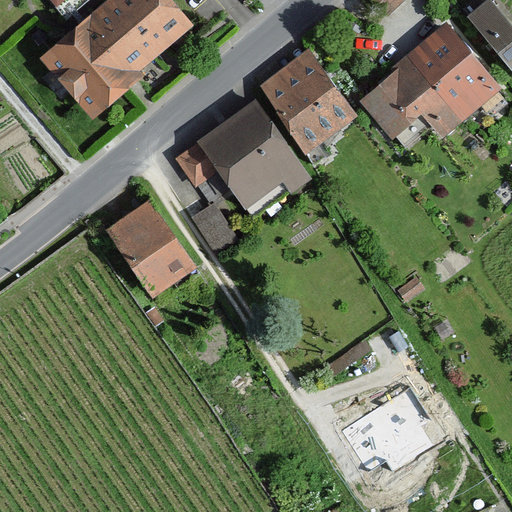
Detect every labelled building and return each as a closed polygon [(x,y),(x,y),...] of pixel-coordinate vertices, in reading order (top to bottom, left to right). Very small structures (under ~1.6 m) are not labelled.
[(171,0),(107,0),(38,58),(92,122),(143,79),(137,73),(194,26),(171,0)] [(87,0),(48,0),(65,19),(87,0)] [(399,0),(367,0),(383,16),(399,0)] [(511,22),(491,0),(487,0),(465,21),(511,72),(511,22)] [(394,73),(359,101),(392,141),(423,116),(441,139),(501,90),(445,22),(390,68),(394,73)] [(306,51),(261,86),(305,156),(357,117),(306,51)] [(310,179),(252,103),(174,162),(195,189),(216,173),(245,211),(282,183),(291,194),(310,179)] [(148,202),(106,231),(153,300),(195,271),(148,202)] [(212,205),(190,218),(214,258),(236,244),(212,205)] [(430,397),(367,438),(391,475),(455,434),(430,397)]
